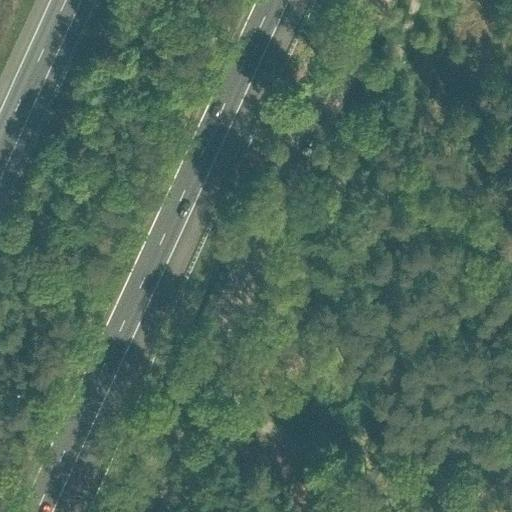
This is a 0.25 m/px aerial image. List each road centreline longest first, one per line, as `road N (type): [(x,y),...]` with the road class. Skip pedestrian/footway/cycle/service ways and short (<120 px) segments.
road 1 (motorway): [(34,511),(271,0)]
road 2 (secondary): [(132,511),(366,0)]
road 3 (motorway): [(64,0),(0,142)]
